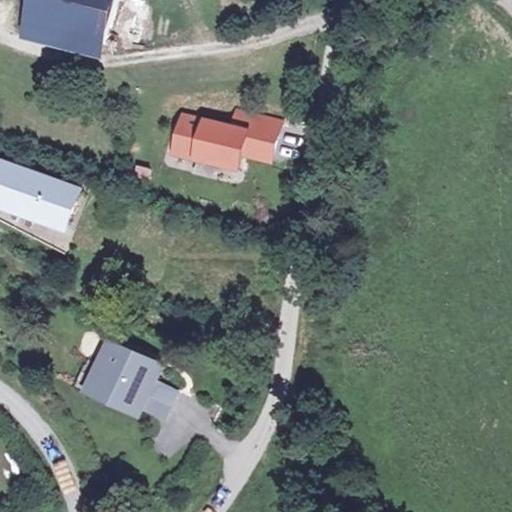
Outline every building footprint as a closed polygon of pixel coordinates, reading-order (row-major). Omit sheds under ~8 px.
[(38,0),(32,32),(106,47),(115,0),(38,0)] [(179,108),(167,162),(244,178),(249,157),(274,163),(284,118),(235,107),(233,120),(179,108)] [(0,164),(0,202),(71,228),(83,194),(0,164)] [(66,242),(70,228),(19,213),(15,228),(66,242)] [(178,367),(110,336),(97,359),(88,382),(157,413),(178,367)]
